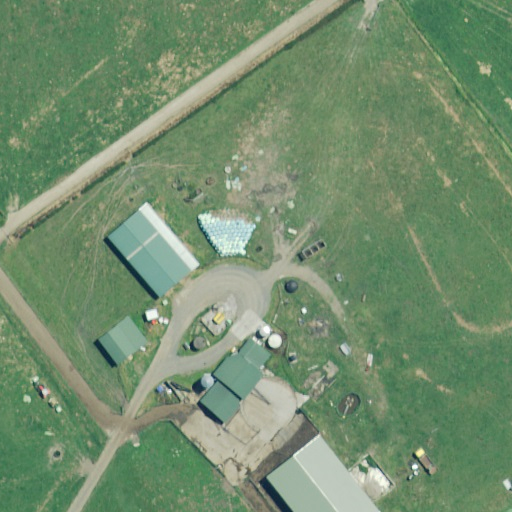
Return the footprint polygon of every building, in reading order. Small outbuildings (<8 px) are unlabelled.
[(192,271),(139,210),(108,237),(161,298),(192,271)] [(166,316),(163,307),(151,310),(154,319),(166,316)] [(148,343),(129,318),(100,341),(118,365),(148,343)] [(255,339),(242,356),(233,350),(214,376),(245,400),(265,374),(261,370),(273,354),(255,339)] [(217,382),(205,373),(198,383),(210,392),(217,382)] [(241,405),(219,386),(204,404),(226,423),(241,405)]
